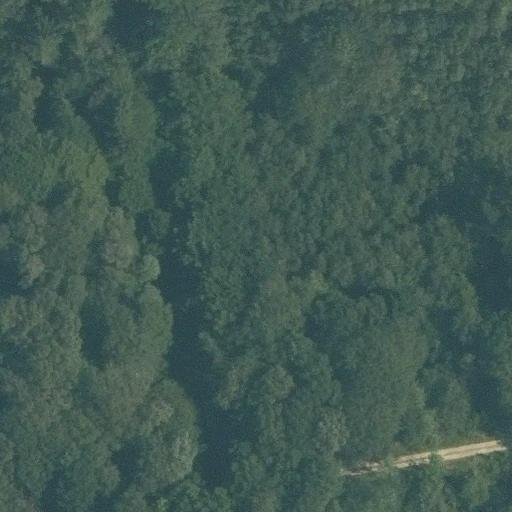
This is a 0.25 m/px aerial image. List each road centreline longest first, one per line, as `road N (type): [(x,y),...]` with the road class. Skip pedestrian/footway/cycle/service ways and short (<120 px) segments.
road 1 (track): [(132,0),(221,494)]
road 2 (track): [(511,441),(221,494)]
